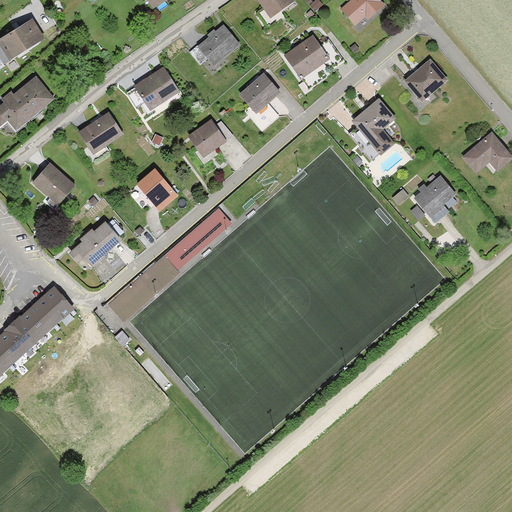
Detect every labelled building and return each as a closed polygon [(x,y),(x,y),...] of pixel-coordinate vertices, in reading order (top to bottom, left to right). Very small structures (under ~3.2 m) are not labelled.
[(138,0),(147,0),(153,9),(166,0),(138,0)] [(297,0),(265,0),(280,19),(301,4),(297,0)] [(386,0),(352,0),(347,5),(365,26),(390,4),(386,0)] [(32,19),(0,39),(0,58),(3,64),(44,38),(32,19)] [(227,22),(199,44),(217,68),(245,46),(227,22)] [(313,29),(286,50),(310,80),(337,59),(313,29)] [(433,56),(406,78),(428,105),(455,83),(433,56)] [(168,68),(141,85),(159,114),(187,97),(168,68)] [(263,74),(239,95),(256,114),(280,93),(263,74)] [(38,75),(0,107),(0,111),(21,136),(61,102),(38,75)] [(381,94),(354,116),(386,156),(401,144),(389,129),(401,119),(381,94)] [(111,107),(81,127),(100,155),(130,135),(111,107)] [(211,119),(187,136),(203,158),(226,141),(211,119)] [(511,148),(495,127),(467,149),(469,158),(486,160),(499,149),(507,159),(511,155),(511,148)] [(50,163),(33,183),(58,205),(75,185),(50,163)] [(154,168),(137,184),(160,211),(178,196),(154,168)] [(441,171),(416,191),(437,217),(462,197),(441,171)] [(401,203),(409,194),(403,188),(395,197),(401,203)] [(419,203),(412,209),(421,220),(428,213),(419,203)] [(232,224),(218,208),(164,256),(177,271),(232,224)] [(106,222),(69,255),(77,264),(83,259),(91,269),(123,241),(106,222)] [(177,271),(164,256),(108,305),(123,323),(180,274),(177,271)] [(53,285),(0,334),(0,380),(1,382),(77,311),(53,285)]
